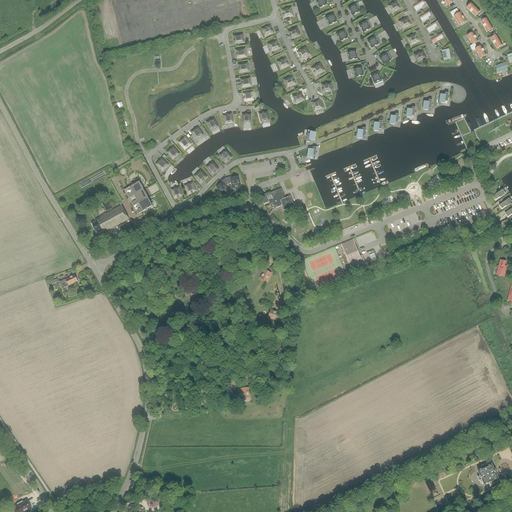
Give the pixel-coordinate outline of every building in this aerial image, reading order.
[(393,12),(400,8),(396,1),(389,5),(393,12)] [(421,1),(413,6),(417,11),(422,8),(421,7),(424,5),(421,1)] [(471,3),(467,8),(475,16),(480,11),(471,3)] [(353,15),(359,12),(356,5),(349,9),(353,15)] [(282,10),(284,18),(291,16),(290,8),(282,10)] [(457,9),(451,12),(454,17),(460,25),(466,21),(461,13),(460,13),(457,9)] [(428,19),(428,17),(430,16),(428,12),(420,16),(423,22),(428,19)] [(330,25),(337,21),(333,15),(326,18),(330,25)] [(404,28),(411,24),(407,18),(400,21),(404,28)] [(481,21),(487,32),(493,29),(487,18),(481,21)] [(363,32),(370,29),(367,22),(360,26),(363,32)] [(436,27),(434,23),(426,27),(429,33),(435,30),(434,28),(436,27)] [(266,36),(273,32),(270,25),(263,28),(266,36)] [(295,28),(288,31),(291,38),(298,35),(295,28)] [(341,41),(348,38),(344,31),(337,34),(341,41)] [(470,46),(472,49),(477,46),(475,44),(479,42),(473,32),(467,36),(472,45),(470,46)] [(241,34),(233,36),(235,43),(242,42),(241,34)] [(412,44),(419,41),(416,34),(409,37),(412,44)] [(431,39),(433,43),(441,38),(439,35),(431,39)] [(496,35),(491,38),(497,48),(502,45),(496,35)] [(372,48),(379,44),(375,37),(368,41),(372,48)] [(273,51),(280,48),(277,41),(270,44),(273,51)] [(477,46),(472,49),(473,51),(475,49),(481,58),(486,55),(481,46),(478,48),(477,46)] [(302,59),(308,55),(304,48),(298,52),(302,59)] [(236,50),(237,58),(245,57),(244,49),(236,50)] [(449,50),(442,51),(444,60),(451,59),(449,50)] [(350,60),(357,58),(356,51),(348,52),(350,60)] [(419,61),(426,58),(423,51),(415,54),(419,61)] [(384,65),(390,61),(386,54),(380,58),(384,65)] [(289,65),(286,58),(279,62),(282,69),(289,65)] [(246,63),(238,65),(240,72),(247,71),(246,63)] [(505,63),(496,66),(499,72),(507,69),(505,63)] [(323,71),(319,64),(312,68),(316,75),(323,71)] [(356,77),(364,75),(362,67),(354,69),(356,77)] [(374,83),(382,80),(378,73),(371,76),(374,83)] [(295,84),(292,76),(285,80),(288,87),(295,84)] [(242,87),(250,86),(249,78),(241,79),(242,87)] [(323,92),(331,91),(330,83),(322,84),(323,92)] [(245,101),(252,100),(251,92),(243,94),(245,101)] [(297,103),(304,100),(301,92),(294,96),(297,103)] [(446,95),(441,95),(440,102),(445,103),(445,100),(448,101),(449,93),(446,93),(446,95)] [(314,110),(322,107),(319,100),(312,102),(314,110)] [(429,103),(425,102),(424,110),(429,110),(429,108),(431,108),(432,101),(430,101),(429,103)] [(413,110),(408,110),(407,117),(412,118),(412,115),(415,116),(416,108),(413,108),(413,110)] [(261,121),(269,119),(267,112),(259,114),(261,121)] [(225,123),(233,121),(231,114),(224,115),(225,123)] [(243,122),(251,122),(251,114),(243,114),(243,122)] [(396,117),(391,117),(391,124),(395,125),(396,122),(398,123),(399,115),(397,115),(396,117)] [(211,129),(218,126),(214,119),(207,122),(211,129)] [(380,124),(375,123),(374,131),(379,131),(379,129),(382,129),(383,122),(380,121),(380,124)] [(198,128),(192,132),(196,138),(203,134),(198,128)] [(363,131),(358,130),(357,138),(362,139),(363,136),(365,136),(366,129),(364,129),(363,131)] [(311,135),(308,134),(307,141),(310,142),(310,140),(315,140),(316,133),(311,132),(311,135)] [(184,149),(190,144),(185,138),(179,143),(184,149)] [(173,158),(178,153),(173,147),(168,152),(173,158)] [(314,150),(309,150),(308,157),(313,158),(313,155),(316,156),(316,148),(314,148),(314,150)] [(226,162),(232,157),(227,151),(221,156),(226,162)] [(162,170),(167,164),(162,159),(156,164),(162,170)] [(212,174),(218,169),(214,163),(207,168),(212,174)] [(201,183),(207,177),(201,172),(196,177),(201,183)] [(232,183),(233,187),(240,185),(238,177),(231,178),(231,177),(228,178),(230,184),(232,183)] [(229,184),(230,184),(228,178),(226,178),(222,181),(223,182),(217,187),(223,194),(229,189),(226,186),(229,184)] [(125,190),(129,198),(144,190),(140,182),(125,190)] [(188,194),(196,191),(193,184),(185,187),(188,194)] [(175,198),(182,196),(180,188),(172,191),(175,198)] [(281,188),(266,194),(261,197),(264,204),(270,202),(273,209),(284,205),(285,209),(293,205),(290,198),(286,199),(281,188)] [(149,198),(144,190),(129,198),(134,206),(149,198)] [(500,198),(506,194),(504,191),(503,190),(498,193),(493,196),(496,200),(500,197),(500,198)] [(149,198),(134,206),(138,215),(153,206),(149,198)] [(507,207),(511,203),(511,201),(511,200),(509,199),(504,202),(499,205),(502,209),(506,206),(507,207)] [(103,203),(107,211),(112,209),(107,200),(103,203)] [(122,205),(104,215),(100,217),(101,219),(96,221),(97,222),(92,224),(98,235),(104,231),(107,232),(130,220),(122,205)] [(342,244),(351,268),(363,263),(353,239),(342,244)] [(500,259),(498,267),(506,269),(506,267),(505,266),(506,261),(500,259)] [(506,269),(498,267),(497,270),(499,270),(498,275),(504,277),(506,269)] [(267,282),(271,273),(264,270),(260,279),(267,282)] [(64,288),(78,281),(76,275),(61,282),(64,288)] [(193,300),(199,296),(195,290),(189,294),(193,300)] [(269,317),(278,320),(280,313),(271,310),(269,317)] [(248,389),(240,389),(241,399),(250,398),(248,389)] [(493,481),(498,478),(492,464),(487,467),(486,464),(482,466),(483,468),(478,471),(484,485),(489,482),(490,485),(494,483),(493,481)] [(26,511),(32,509),(26,500),(23,503),(22,502),(17,505),(11,508),(13,511),(26,511)]
